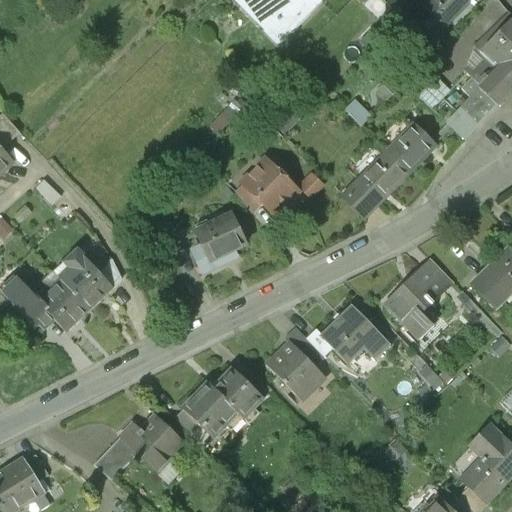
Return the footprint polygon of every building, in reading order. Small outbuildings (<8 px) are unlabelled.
[(267,31),(281,45),(322,4),(317,0),(298,0),(296,2),(294,0),(245,0),(272,26),(267,31)] [(380,0),(391,11),(401,0),(380,0)] [(444,27),(467,3),(464,0),(433,0),(425,9),(444,27)] [(480,91),(497,107),(511,91),(511,22),(485,51),(503,68),(480,91)] [(334,28),(325,37),(335,48),(345,39),(334,28)] [(360,43),(369,52),(384,36),(375,28),(360,43)] [(382,87),(392,97),(404,85),(413,75),(403,65),(382,87)] [(413,75),(404,85),(431,112),(450,93),(422,66),(413,75)] [(446,126),(463,142),(497,107),(480,91),(470,81),(456,94),(467,105),(446,126)] [(0,152),(1,153),(20,136),(3,116),(0,118),(0,152)] [(385,153),(408,175),(435,148),(412,125),(385,153)] [(0,177),(12,166),(1,153),(0,152),(0,177)] [(341,198),(364,220),(408,175),(385,153),(341,198)] [(276,216),(297,194),(265,163),(244,185),(264,205),(276,216)] [(295,177),(309,191),(321,178),(307,165),(295,177)] [(44,182),(35,191),(52,207),(61,199),(44,182)] [(253,216),(264,205),(244,185),(236,194),(253,216)] [(192,254),(199,270),(245,248),(231,218),(196,235),(203,249),(192,254)] [(470,288),(494,313),(511,295),(511,254),(508,251),(470,288)] [(63,283),(88,311),(112,289),(100,276),(78,253),(55,275),(63,283)] [(158,258),(139,266),(143,275),(162,266),(158,258)] [(100,276),(112,289),(122,280),(113,263),(100,276)] [(422,274),(442,294),(451,285),(431,265),(422,274)] [(421,272),(385,307),(418,341),(432,327),(420,315),(428,307),(433,312),(436,310),(431,304),(442,294),(422,274),(421,272)] [(3,296),(34,330),(39,326),(44,332),(54,322),(64,333),(88,311),(63,283),(40,304),(19,281),(3,296)] [(374,363),(390,347),(351,308),(321,337),(320,338),(332,351),(347,367),(363,351),(374,363)] [(290,345),(314,370),(324,360),(323,360),(306,342),(295,330),(284,341),(289,347),(290,345)] [(306,342),(323,360),(332,351),(320,338),(321,337),(316,332),(306,342)] [(301,403),(324,380),(314,370),(290,345),(289,347),(267,368),(301,403)] [(198,427),(213,442),(237,416),(243,422),(263,401),(247,385),(233,371),(214,391),(208,385),(183,413),(198,427)] [(247,385),(263,401),(271,392),(255,377),(247,385)] [(198,427),(183,413),(174,421),(189,436),(198,427)] [(138,456),(158,475),(185,447),(155,418),(139,435),(131,428),(121,439),(138,456)] [(486,504),(511,476),(511,451),(489,429),(470,449),(483,461),(462,483),(469,490),(485,505),(486,504)] [(111,483),(138,456),(121,439),(94,467),(111,483)] [(25,465),(38,485),(48,478),(35,458),(25,465)] [(22,460),(0,474),(0,499),(8,511),(18,511),(45,495),(38,485),(25,465),(22,460)] [(485,505),(469,490),(457,502),(467,511),(481,511),(488,506),(486,504),(485,505)] [(450,511),(467,511),(457,502),(446,491),(437,500),(450,511)] [(0,511),(8,511),(0,499),(0,511)] [(450,511),(437,500),(426,511),(421,507),(415,511),(450,511)]
